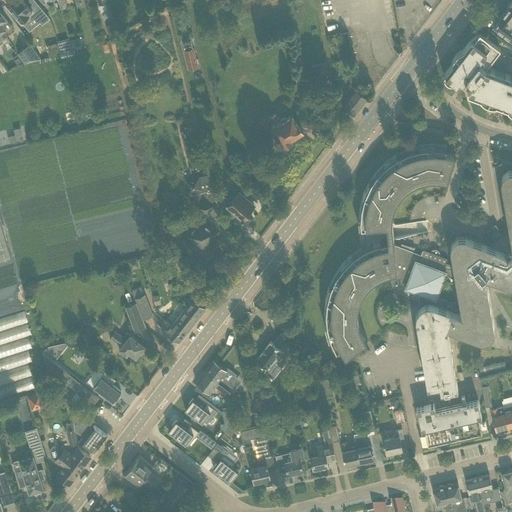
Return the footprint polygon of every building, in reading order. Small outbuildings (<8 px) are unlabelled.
[(6,0),(7,1),(6,3),(21,21),(24,24),(34,15),(42,24),(50,18),(34,0),(26,0),(25,1),(24,0),(6,0)] [(511,0),(509,0),(508,3),(510,4),(502,15),(501,15),(498,18),(497,17),(495,21),(496,22),(493,25),(511,39),(511,0)] [(6,19),(0,10),(0,30),(5,37),(9,33),(4,25),(8,22),(6,19)] [(486,51),(494,57),(500,48),(479,33),(478,34),(476,35),(474,36),(472,38),(471,39),(470,39),(463,49),(460,50),(458,52),(456,54),(454,56),(452,59),(451,62),(451,65),(443,74),(444,76),(444,78),(445,79),(447,80),(448,81),(450,82),(452,82),(454,82),(459,86),(461,84),(486,51)] [(191,40),(183,42),(188,65),(196,63),(191,40)] [(42,58),(32,44),(19,53),(26,63),(42,58)] [(468,89),(487,66),(494,57),(486,51),(461,84),(468,89)] [(312,66),(310,66),(312,77),(327,73),(324,63),(322,63),(312,66)] [(511,75),(491,67),(487,66),(468,89),(467,90),(467,91),(467,92),(467,93),(468,93),(469,94),(480,98),(480,99),(482,101),(485,102),(487,104),(490,104),(493,105),(496,105),(496,104),(507,108),(507,109),(509,111),(511,112),(511,75)] [(355,71),(347,76),(352,85),(361,80),(355,71)] [(294,83),(295,90),(304,88),(301,79),(296,81),(297,83),(294,83)] [(354,114),(367,98),(355,88),(342,104),(354,114)] [(303,131),(297,122),(292,114),(286,118),(285,116),(280,119),(276,112),(270,116),(274,123),(271,125),(276,132),(272,134),(276,140),(274,141),(279,149),(286,144),(288,145),(290,143),(290,141),(292,140),(291,138),(303,131)] [(14,134),(7,135),(8,142),(22,139),(20,127),(13,128),(14,134)] [(196,139),(185,142),(187,153),(199,150),(196,139)] [(429,177),(431,177),(434,176),(437,177),(440,177),(442,177),(446,178),(446,179),(447,180),(455,154),(446,152),(447,145),(434,144),(419,145),(407,149),(396,154),(384,163),(375,172),(368,182),(362,195),(359,207),(358,220),(359,227),(361,247),(351,255),(341,265),(334,275),(328,287),(325,301),(324,313),(325,326),(329,340),(334,352),(340,348),(345,356),(367,339),(366,338),(365,339),(364,338),(363,335),(361,333),(360,330),(359,328),(358,325),(358,324),(357,321),(357,318),(356,315),(356,314),(356,311),(356,309),(357,306),(357,303),(358,301),(358,299),(359,297),(360,295),(361,293),(362,292),(363,289),(365,287),(366,286),(368,283),(369,282),(370,281),(372,279),(374,278),(376,276),(379,275),(381,273),(384,272),(388,271),(393,290),(398,292),(421,301),(421,300),(420,299),(422,293),(436,298),(445,272),(455,276),(453,265),(445,261),(446,258),(447,258),(448,257),(440,255),(440,254),(440,253),(439,252),(439,251),(438,250),(437,249),(436,249),(435,249),(434,249),(433,249),(432,249),(431,250),(430,251),(422,248),(421,253),(413,251),(415,247),(409,245),(408,249),(394,243),(394,238),(392,223),(391,224),(391,222),(391,220),(391,217),(391,216),(391,213),(392,210),(393,207),(394,205),(395,202),(396,200),(396,198),(398,196),(399,194),(401,192),(403,190),(404,189),(406,187),(408,185),(411,183),(413,182),(416,181),(418,179),(421,179),(423,178),(426,177),(429,177)] [(494,326),(487,285),(488,284),(490,283),(492,282),(493,281),(494,279),(511,285),(511,169),(510,170),(509,170),(507,171),(505,171),(504,173),(503,174),(502,175),(501,177),(501,178),(501,180),(501,181),(501,182),(509,231),(508,231),(506,232),(503,233),(501,235),(495,228),(491,232),(496,239),(494,241),(493,243),(492,245),(491,246),(465,237),(463,236),(461,236),(459,236),(457,237),(455,238),(453,239),(452,241),(451,243),(450,245),(450,247),(450,249),(453,265),(455,276),(461,314),(452,310),(447,326),(447,327),(479,339),(480,339),(482,339),(483,339),(485,339),(486,339),(488,338),(490,336),(492,335),(493,333),(494,331),(494,328),(494,326)] [(214,205),(206,199),(206,198),(207,196),(212,195),(207,174),(185,179),(191,200),(198,206),(197,207),(204,212),(186,236),(203,249),(216,232),(202,221),(214,205)] [(220,192),(215,199),(221,208),(224,203),(232,210),(233,209),(243,218),(256,202),(250,197),(249,199),(241,193),(239,191),(230,201),(227,198),(220,192)] [(0,261),(11,258),(0,223),(0,261)] [(160,250),(163,263),(182,258),(179,246),(160,250)] [(143,255),(145,262),(159,258),(157,252),(143,255)] [(188,304),(185,308),(197,318),(205,308),(202,306),(205,301),(209,296),(203,292),(200,289),(197,287),(193,292),(188,299),(190,301),(188,304)] [(152,315),(144,294),(143,294),(141,290),(134,293),(144,318),(152,315)] [(146,326),(136,302),(125,306),(135,330),(146,326)] [(458,387),(447,327),(447,326),(452,310),(434,304),(432,303),(430,303),(429,303),(427,304),(425,305),(423,305),(422,306),(421,307),(420,308),(419,309),(419,310),(418,311),(417,312),(417,313),(416,314),(416,316),(416,317),(416,319),(416,321),(416,322),(427,385),(439,383),(440,390),(458,387)] [(185,308),(172,325),(184,335),(197,318),(185,308)] [(159,319),(157,322),(160,327),(165,331),(171,336),(179,342),(184,335),(172,325),(165,320),(161,316),(159,319)] [(144,346),(136,339),(130,334),(126,339),(116,332),(111,338),(123,347),(120,350),(126,354),(129,352),(136,357),(144,346)] [(271,341),(256,359),(264,365),(267,367),(271,363),(279,369),(294,350),(284,343),(287,338),(281,333),(273,343),(271,341)] [(44,352),(55,360),(60,353),(67,344),(65,342),(52,345),(45,351),(44,352)] [(81,383),(43,353),(42,353),(51,387),(62,383),(65,388),(68,384),(76,390),(81,383)] [(214,359),(205,371),(231,391),(234,386),(229,382),(235,374),(228,368),(226,369),(222,365),(214,359)] [(103,373),(93,386),(100,391),(98,393),(105,399),(107,396),(113,401),(121,391),(112,384),(110,382),(113,377),(105,371),(103,373)] [(205,371),(196,382),(209,393),(215,386),(227,395),(231,391),(205,371)] [(257,395),(252,376),(245,378),(249,397),(257,395)] [(492,406),(489,389),(482,390),(485,407),(492,406)] [(40,392),(29,396),(31,404),(43,401),(40,392)] [(482,432),(478,416),(481,415),(478,400),(466,403),(464,395),(461,396),(463,403),(435,410),(434,403),(416,408),(421,429),(424,429),(428,444),(439,441),(438,438),(441,438),(441,441),(482,432)] [(502,398),(503,405),(511,402),(511,396),(502,398)] [(193,398),(185,408),(191,413),(190,415),(196,420),(198,418),(206,425),(217,410),(207,403),(204,407),(194,399),(193,398)] [(228,407),(226,399),(220,400),(222,409),(228,407)] [(511,403),(503,406),(508,426),(509,426),(510,428),(511,427),(511,403)] [(86,446),(94,452),(107,435),(93,424),(95,421),(75,406),(72,411),(74,428),(83,435),(79,441),(86,446)] [(508,426),(503,406),(491,409),(492,416),(495,430),(508,426)] [(222,410),(221,410),(222,411),(224,416),(224,418),(225,421),(225,422),(225,421),(231,420),(228,408),(222,410)] [(394,410),(396,423),(404,421),(402,409),(394,410)] [(374,429),(370,410),(362,412),(367,431),(374,429)] [(299,417),(296,422),(300,424),(301,426),(305,426),(307,423),(305,419),(303,419),(299,417)] [(176,420),(168,430),(179,438),(177,440),(184,445),(185,443),(188,445),(195,436),(199,431),(198,431),(190,424),(187,428),(181,423),(176,420)] [(77,443),(74,432),(72,422),(66,423),(67,430),(70,445),(77,443)] [(232,422),(225,431),(231,435),(234,431),(232,422)] [(266,434),(264,425),(254,427),(240,430),(242,439),(266,434)] [(340,440),(338,432),(336,425),(329,426),(332,442),(340,440)] [(404,437),(402,432),(401,428),(395,430),(396,436),(384,439),(382,431),(376,433),(378,440),(383,439),(384,442),(383,443),(384,444),(385,444),(386,452),(402,449),(400,438),(404,437)] [(336,459),(332,442),(329,429),(322,430),(325,444),(317,445),(319,454),(310,455),(311,459),(313,468),(328,465),(327,461),(335,459),(336,463),(337,463),(336,459)] [(43,447),(39,433),(27,436),(31,451),(43,447)] [(369,436),(363,437),(362,434),(354,436),(356,446),(360,462),(361,461),(362,463),(367,462),(367,460),(374,458),(371,444),(369,436)] [(260,466),(251,467),(254,481),(270,478),(268,468),(267,464),(265,456),(264,456),(264,454),(271,453),(270,450),(268,442),(267,437),(261,438),(256,439),(257,444),(255,445),(258,458),(260,466)] [(360,462),(356,446),(348,447),(347,441),(340,442),(342,450),(343,455),(345,465),(360,462)] [(212,449),(208,453),(209,454),(218,461),(217,462),(213,467),(223,475),(222,477),(229,482),(238,470),(232,466),(235,462),(234,462),(224,454),(227,450),(223,447),(217,442),(212,449)] [(68,461),(60,455),(57,446),(53,445),(49,450),(52,459),(56,460),(55,460),(63,466),(57,475),(69,484),(82,467),(75,462),(71,467),(66,463),(68,461)] [(240,447),(241,456),(251,454),(250,445),(240,447)] [(281,454),(276,455),(276,459),(277,462),(279,471),(287,470),(288,474),(303,470),(301,461),(300,459),(305,458),(302,446),(298,447),(296,448),(290,449),(291,451),(288,452),(285,458),(282,458),(281,454)] [(90,456),(82,450),(78,447),(72,455),(64,449),(60,455),(68,461),(66,463),(71,467),(75,462),(82,467),(90,456)] [(45,478),(43,471),(42,468),(38,469),(33,455),(19,459),(23,473),(17,475),(16,473),(15,473),(20,487),(27,484),(29,492),(43,487),(41,479),(45,478)] [(139,456),(132,465),(157,484),(160,480),(149,471),(153,466),(139,456)] [(157,484),(132,465),(125,474),(138,485),(142,480),(154,488),(157,484)] [(511,486),(511,469),(501,472),(505,487),(503,488),(506,501),(511,499),(511,493),(510,486),(511,486)] [(0,495),(12,492),(6,470),(0,472),(0,495)] [(494,493),(492,488),(489,474),(477,477),(481,494),(483,503),(488,502),(486,495),(494,493)] [(481,494),(477,477),(465,480),(470,499),(474,498),(477,511),(485,511),(483,503),(481,494)] [(466,509),(463,498),(462,498),(460,492),(458,482),(451,484),(450,483),(448,483),(447,485),(445,485),(452,511),(458,511),(466,509)] [(452,511),(445,485),(443,486),(442,485),(440,485),(439,487),(432,489),(435,498),(437,505),(443,503),(445,511),(452,511)] [(177,486),(159,509),(163,511),(168,511),(185,492),(177,486)] [(130,507),(136,505),(132,490),(125,492),(130,507)] [(402,504),(402,502),(400,502),(400,501),(394,502),(394,504),(390,505),(391,508),(385,510),(385,511),(404,511),(404,510),(405,509),(404,503),(402,504)]
